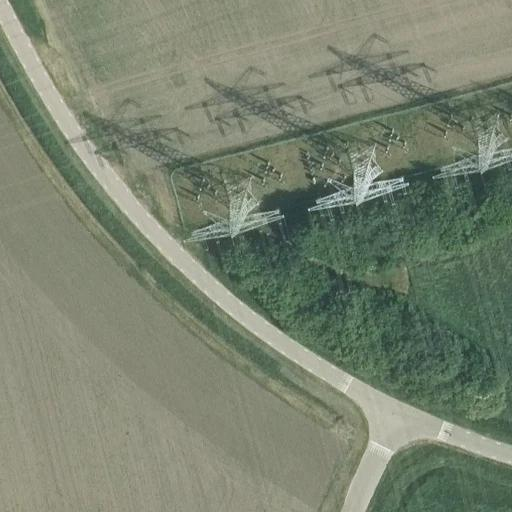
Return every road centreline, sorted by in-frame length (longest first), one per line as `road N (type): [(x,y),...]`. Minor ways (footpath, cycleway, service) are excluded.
road 1 (unclassified): [(396,415),(232,314),(78,141),(0,1)]
road 2 (unclassified): [(511,456),(396,415)]
